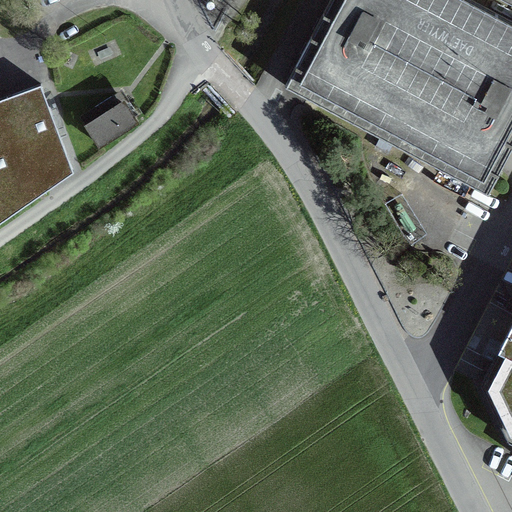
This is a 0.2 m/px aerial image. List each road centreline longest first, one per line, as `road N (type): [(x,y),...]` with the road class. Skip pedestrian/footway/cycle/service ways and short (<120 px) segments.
road 1 (residential): [(413,398),(305,178),(201,41),(184,0)]
road 2 (unknown): [(413,398),(95,494)]
road 3 (unclassified): [(511,227),(413,398)]
road 4 (residential): [(470,511),(413,398)]
